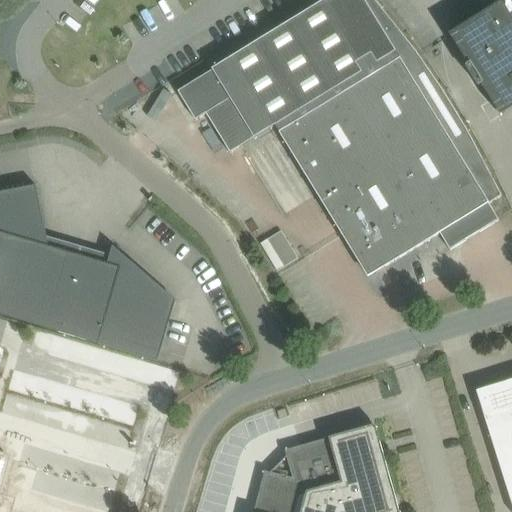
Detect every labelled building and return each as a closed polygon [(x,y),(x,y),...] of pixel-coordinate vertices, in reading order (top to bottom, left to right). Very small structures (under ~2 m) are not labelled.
[(231,99),(207,113),(231,153),(255,138),(255,139),(276,126),(319,197),(344,237),(345,238),(346,237),(369,276),(386,266),(386,267),(441,233),(451,250),(482,230),(499,220),(489,203),(502,196),(480,153),(456,111),(430,71),(402,32),(375,0),(325,0),(213,69),(214,71),(231,99)] [(511,2),(498,12),(435,56),(485,143),(511,127),(511,2)] [(0,315),(159,362),(170,322),(169,322),(176,301),(131,262),(114,246),(108,264),(49,246),(37,185),(14,190),(0,193),(0,315)] [(283,230),(261,242),(278,270),(299,258),(283,230)] [(511,379),(477,390),(511,502),(511,379)] [(265,471),(254,511),(399,511),(376,425),(285,450),(287,456),(293,479),(271,473),(265,471)]
